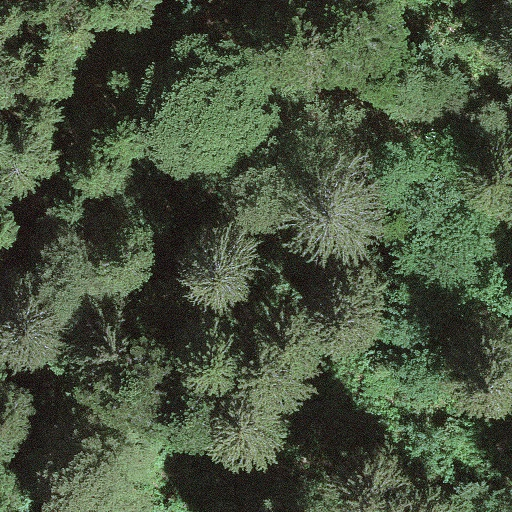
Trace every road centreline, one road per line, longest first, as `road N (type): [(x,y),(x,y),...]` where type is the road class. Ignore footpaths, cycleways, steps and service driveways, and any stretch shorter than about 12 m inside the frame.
road 1 (track): [(0,295),(154,0)]
road 2 (track): [(329,0),(511,141)]
